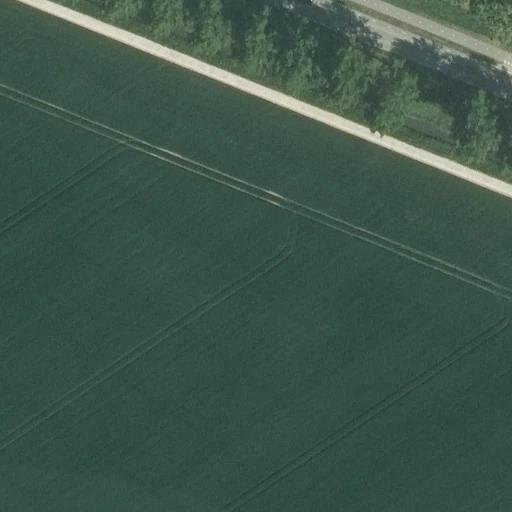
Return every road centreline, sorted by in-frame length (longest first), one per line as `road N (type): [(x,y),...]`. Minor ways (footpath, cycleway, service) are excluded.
road 1 (track): [(511,190),(38,0)]
road 2 (secondary): [(511,87),(294,0)]
